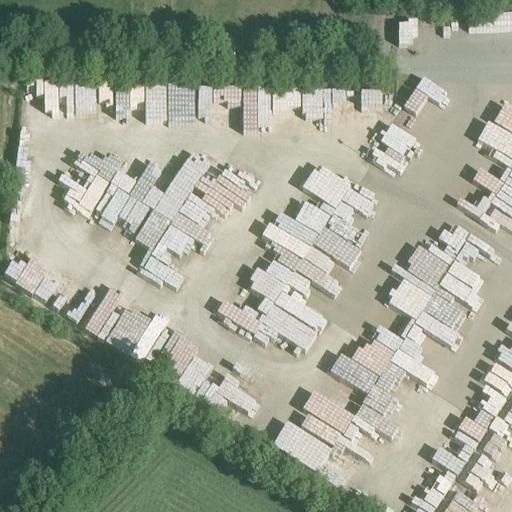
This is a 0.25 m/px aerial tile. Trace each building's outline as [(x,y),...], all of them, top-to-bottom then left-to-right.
[(421,82),(406,111),(397,106),(384,129),(418,147),(446,95),(421,82)] [(357,125),(358,92),(75,86),(75,99),(99,99),(99,109),(192,111),(192,112),(208,112),(208,132),(232,133),(232,115),(343,117),(343,125),(357,125)] [(364,95),(364,106),(385,105),(384,94),(364,95)] [(482,173),(507,188),(499,202),(511,210),(511,143),(503,138),(482,173)] [(387,159),(378,161),(380,174),(405,169),(400,144),(385,147),(387,159)] [(137,256),(183,289),(231,222),(208,206),(212,188),(251,198),(253,189),(233,174),(230,178),(209,173),(182,212),(177,208),(163,204),(154,198),(161,168),(129,160),(127,163),(113,159),(91,191),(71,186),(66,193),(65,198),(79,208),(77,219),(101,225),(110,212),(130,217),(125,238),(139,248),(137,256)] [(336,215),(326,232),(355,249),(371,223),(376,226),(387,207),(322,168),(305,197),(336,215)] [(263,297),(252,317),(297,343),(317,307),(323,310),(350,264),(315,244),(323,230),(281,206),(248,264),(276,280),(265,298),(263,297)] [(23,239),(0,278),(0,282),(118,351),(140,312),(126,304),(122,312),(75,284),(81,274),(68,266),(58,283),(32,268),(42,250),(23,239)] [(212,322),(239,337),(248,321),(221,306),(212,322)] [(142,327),(125,358),(190,395),(204,371),(185,360),(198,338),(171,323),(162,339),(142,327)] [(486,405),(466,440),(486,451),(511,405),(511,353),(497,378),(495,377),(481,402),(486,405)] [(253,398),(264,377),(231,360),(220,381),(253,398)]
